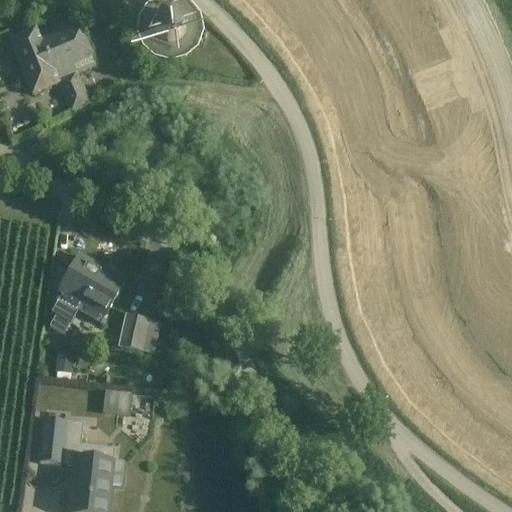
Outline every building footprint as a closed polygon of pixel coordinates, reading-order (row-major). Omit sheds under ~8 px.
[(94,11),(102,7),(99,0),(89,0),(94,11)] [(168,14),(165,14),(143,2),(133,20),(152,31),(152,36),(153,38),(154,40),(155,42),(157,44),(160,46),(162,48),(166,49),(169,50),(173,49),(177,48),(180,47),(181,46),(183,44),(185,41),(187,38),(187,37),(188,34),(188,31),(188,27),(186,23),(184,20),(181,18),(179,16),(176,14),(173,14),(171,14),(168,14)] [(94,69),(73,21),(37,37),(34,32),(10,43),(33,96),(58,85),(71,113),(89,105),(76,77),(94,69)] [(56,318),(50,329),(64,337),(70,326),(70,327),(77,314),(100,327),(115,301),(116,302),(118,299),(117,298),(124,284),(110,276),(108,279),(103,277),(105,273),(79,258),(58,296),(61,298),(51,316),(56,318)] [(149,324),(127,319),(120,349),(142,354),(149,324)] [(55,374),(71,375),(72,359),(57,357),(55,374)] [(105,393),(102,416),(130,419),(132,396),(105,393)] [(62,468),(62,467),(73,468),(67,511),(107,511),(111,486),(120,487),(123,465),(113,464),(113,463),(80,459),(83,426),(43,422),(39,465),(62,468)]
